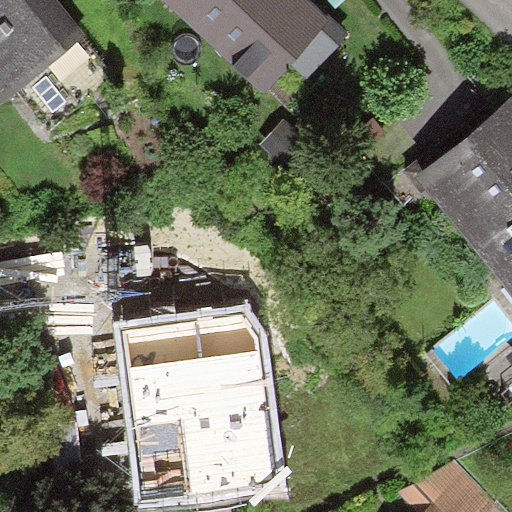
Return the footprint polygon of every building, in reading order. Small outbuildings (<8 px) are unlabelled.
[(38,0),(0,0),(0,86),(66,34),(38,0)] [(257,78),(314,16),(296,0),(167,0),(158,10),(245,90),(257,78)] [(314,16),(257,78),(275,95),(333,33),(314,16)] [(511,112),(505,105),(414,184),(511,295),(511,112)] [(275,126),(256,149),(284,172),(303,149),(275,126)] [(243,302),(120,318),(145,493),(284,475),(261,329),(243,302)] [(488,511),(497,504),(458,459),(403,493),(419,511),(488,511)]
